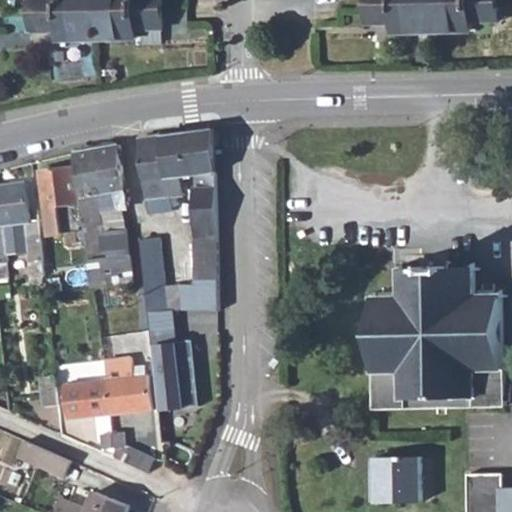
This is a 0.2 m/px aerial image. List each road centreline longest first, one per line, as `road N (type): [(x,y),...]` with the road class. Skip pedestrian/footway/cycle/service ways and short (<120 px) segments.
road 1 (residential): [(244,99),(249,348),(234,498)]
road 2 (tertiary): [(244,99),(511,94)]
road 3 (tertiary): [(0,141),(169,103),(244,99)]
road 4 (unknown): [(126,113),(145,337)]
